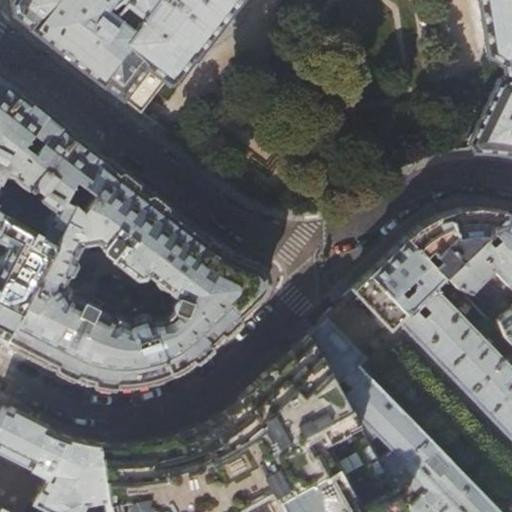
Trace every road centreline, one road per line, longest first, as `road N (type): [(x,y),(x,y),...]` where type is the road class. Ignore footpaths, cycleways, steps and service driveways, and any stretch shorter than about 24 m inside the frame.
road 1 (residential): [(0,372),(56,401),(107,414),(157,407),(213,381),(295,300),(299,239)]
road 2 (residential): [(299,239),(259,234),(223,215),(0,42)]
road 3 (residential): [(511,183),(453,176),(410,190),(354,225),(299,239)]
